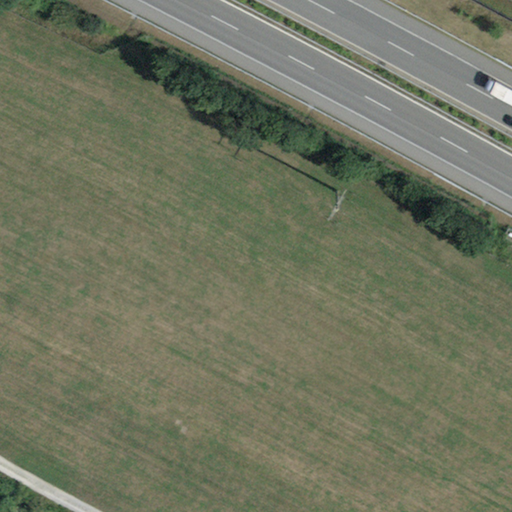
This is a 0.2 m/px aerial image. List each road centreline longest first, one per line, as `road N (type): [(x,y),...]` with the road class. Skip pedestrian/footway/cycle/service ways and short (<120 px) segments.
road 1 (motorway): [(175,0),(511,178)]
road 2 (motorway): [(511,110),(302,0)]
